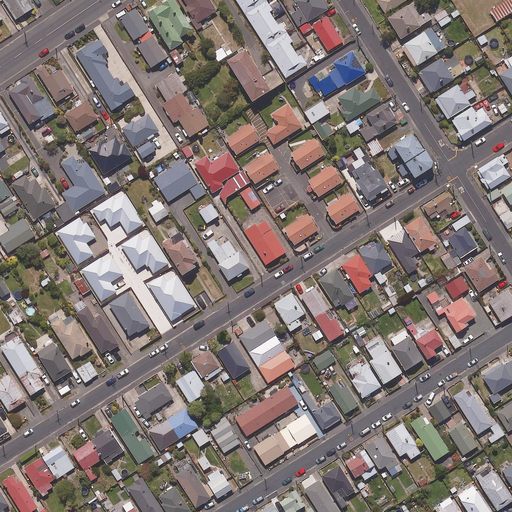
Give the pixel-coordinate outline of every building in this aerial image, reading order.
[(34,6),(29,0),(4,0),(16,18),(34,6)] [(192,28),(173,0),(164,0),(146,12),(170,49),(182,41),(179,37),(192,28)] [(216,10),(210,0),(181,0),(192,16),(190,18),(197,29),(202,26),(199,21),(216,10)] [(235,0),(244,13),(266,0),(235,0)] [(266,47),(287,33),(280,22),(277,24),(269,11),(272,9),(266,0),(244,13),(266,47)] [(328,8),(323,0),(295,0),(300,8),(290,14),(298,27),(328,8)] [(405,0),(376,0),(384,13),(405,0)] [(511,10),(511,0),(506,0),(490,10),(497,21),(511,10)] [(419,15),(412,2),(387,17),(400,38),(432,19),(426,10),(419,15)] [(144,22),(135,7),(120,16),(133,39),(137,36),(141,42),(137,45),(151,67),(166,57),(144,22)] [(451,20),(444,9),(434,15),(441,26),(451,20)] [(311,24),(310,21),(300,28),(304,35),(314,28),(328,50),(343,41),(326,15),(311,24)] [(445,47),(432,26),(404,44),(408,51),(405,52),(414,66),(445,47)] [(287,33),(266,47),(286,77),(307,64),(300,53),(297,55),(289,43),(292,41),(287,33)] [(487,41),(483,34),(476,37),(481,45),(487,41)] [(116,75),(113,77),(104,64),(108,62),(105,58),(107,56),(106,54),(108,53),(99,38),(75,53),(111,109),(134,95),(126,82),(122,84),(116,75)] [(227,54),(221,47),(212,53),(217,61),(227,54)] [(269,88),(243,47),(225,59),(251,99),(269,88)] [(183,60),(176,49),(169,53),(176,64),(183,60)] [(365,72),(352,50),(333,62),(336,68),(328,72),(338,88),(365,72)] [(511,55),(504,60),(509,68),(499,74),(511,95),(511,55)] [(447,69),(440,57),(420,70),(433,91),(465,72),(459,62),(447,69)] [(185,79),(176,65),(163,73),(166,77),(155,84),(166,101),(162,104),(173,122),(178,119),(189,136),(208,124),(197,106),(192,109),(182,93),(186,89),(181,81),(185,79)] [(50,75),(44,66),(36,71),(56,101),(74,90),(59,69),(50,75)] [(283,80),(276,69),(266,75),(274,87),(283,80)] [(42,95),(30,76),(8,90),(29,124),(40,117),(41,120),(55,111),(44,93),(42,95)] [(464,94),(457,83),(433,99),(447,119),(449,117),(464,140),(491,122),(482,107),(475,112),(467,100),(475,95),(471,89),(464,94)] [(360,95),(354,86),(337,97),(343,106),(340,108),(347,120),(380,100),(373,87),(360,95)] [(329,112),(322,100),(304,111),(311,123),(329,112)] [(98,118),(87,101),(65,114),(76,132),(98,118)] [(397,122),(385,102),(345,125),(350,133),(358,128),(366,141),(397,122)] [(294,114),(288,104),(271,114),(277,124),(266,132),(273,144),(302,126),(298,120),(304,117),(300,111),(294,114)] [(10,128),(0,112),(0,133),(0,134),(10,128)] [(155,150),(148,140),(155,135),(154,134),(158,130),(146,113),(122,129),(143,159),(155,150)] [(321,126),(318,121),(312,125),(322,140),(333,132),(327,122),(321,126)] [(260,139),(249,123),(225,138),(236,155),(260,139)] [(94,135),(90,129),(82,134),(85,140),(94,135)] [(404,161),(423,147),(412,131),(385,149),(392,159),(399,154),(404,161)] [(107,142),(104,137),(87,148),(104,174),(132,156),(124,142),(120,144),(115,137),(107,142)] [(325,154),(314,137),(290,153),(300,169),(325,154)] [(383,149),(376,138),(366,144),(373,155),(383,149)] [(193,154),(188,146),(182,149),(187,157),(193,154)] [(399,172),(402,176),(410,171),(414,178),(434,164),(423,147),(404,161),(395,166),(399,172)] [(240,170),(228,151),(210,162),(206,156),(194,163),(214,196),(219,193),(222,198),(249,182),(241,169),(240,170)] [(278,168),(268,152),(244,167),(254,183),(278,168)] [(508,161),(503,153),(476,170),(488,189),(510,176),(503,165),(508,161)] [(67,201),(74,212),(105,192),(86,161),(78,165),(72,155),(60,163),(75,185),(62,193),(67,201)] [(204,194),(183,160),(154,179),(168,201),(189,188),(196,199),(204,194)] [(373,169),(368,161),(351,172),(356,180),(355,181),(371,206),(392,193),(376,168),(373,169)] [(342,181),(332,165),(308,180),(318,196),(342,181)] [(29,182),(25,175),(11,183),(34,219),(56,205),(44,186),(41,188),(35,178),(29,182)] [(0,200),(9,194),(0,180),(0,200)] [(124,199),(118,189),(122,186),(118,181),(108,187),(109,188),(117,203),(124,199)] [(511,202),(511,181),(500,189),(510,204),(511,202)] [(260,203),(249,186),(240,192),(251,209),(260,203)] [(501,195),(497,188),(486,195),(490,201),(501,195)] [(453,202),(447,191),(422,206),(430,219),(446,210),(448,214),(454,211),(450,204),(453,202)] [(360,209),(349,192),(325,208),(336,224),(360,209)] [(18,202),(14,195),(0,203),(0,210),(4,217),(18,208),(15,204),(18,202)] [(111,206),(106,197),(99,201),(104,210),(111,206)] [(74,212),(67,201),(55,208),(64,222),(75,215),(74,212)] [(168,214),(160,201),(148,209),(155,221),(168,214)] [(218,215),(211,203),(199,211),(206,223),(218,215)] [(511,216),(508,210),(499,216),(507,229),(511,226),(511,216)] [(318,229),(307,213),(284,228),(294,244),(318,229)] [(404,228),(419,252),(427,247),(430,251),(438,245),(420,216),(403,226),(404,228)] [(34,235),(23,218),(10,226),(11,229),(0,235),(0,240),(7,253),(34,235)] [(285,251),(265,220),(259,224),(257,222),(244,231),(265,264),(285,251)] [(68,248),(84,238),(74,221),(57,231),(68,248)] [(477,247),(464,227),(447,238),(454,249),(450,251),(453,256),(458,254),(460,258),(477,247)] [(419,252),(404,228),(387,239),(408,273),(418,266),(412,256),(419,252)] [(204,265),(182,230),(173,235),(176,239),(167,245),(186,276),(204,265)] [(84,238),(68,248),(79,267),(95,257),(84,238)] [(229,240),(219,246),(214,238),(207,242),(213,253),(228,280),(249,268),(239,250),(236,252),(229,240)] [(392,261),(379,240),(367,247),(365,245),(359,249),(380,284),(386,280),(379,269),(392,261)] [(122,256),(114,245),(98,256),(105,267),(122,256)] [(50,253),(45,247),(39,251),(43,258),(50,253)] [(457,264),(448,252),(441,257),(449,269),(457,264)] [(372,274),(359,253),(341,264),(359,293),(372,285),(367,278),(372,274)] [(489,269),(481,256),(463,267),(478,292),(498,279),(491,268),(489,269)] [(102,280),(92,264),(82,271),(92,286),(102,280)] [(354,297),(336,268),(319,280),(337,308),(354,297)] [(90,290),(82,277),(74,282),(82,295),(90,290)] [(9,292),(1,278),(0,278),(0,294),(1,297),(9,292)] [(400,301),(391,285),(384,289),(393,305),(400,301)] [(314,317),(324,310),(328,308),(314,286),(300,295),(314,317)] [(511,296),(507,288),(487,301),(495,314),(493,315),(498,323),(511,314),(511,296)] [(138,332),(150,324),(127,291),(108,304),(129,336),(137,330),(138,332)] [(305,312),(292,292),(274,303),(290,330),(301,324),(297,317),(305,312)] [(475,316),(461,297),(444,309),(436,297),(429,303),(438,316),(443,312),(457,332),(467,324),(466,322),(475,316)] [(94,317),(87,305),(75,312),(102,355),(119,344),(100,314),(94,317)] [(92,349),(65,307),(47,319),(73,361),(92,349)] [(22,320),(16,309),(7,315),(13,325),(22,320)] [(330,320),(324,310),(314,317),(329,341),(343,332),(334,317),(330,320)] [(427,332),(423,326),(418,330),(409,317),(403,321),(416,339),(415,339),(427,359),(435,353),(433,349),(443,343),(434,328),(427,332)] [(247,352),(275,335),(265,319),(237,337),(247,352)] [(423,358),(404,329),(387,340),(406,369),(423,358)] [(71,370),(49,333),(38,340),(42,348),(36,352),(58,388),(67,383),(63,376),(71,370)] [(41,375),(18,335),(0,346),(29,395),(44,386),(38,376),(41,375)] [(256,367),(284,350),(275,335),(247,352),(256,367)] [(455,335),(448,339),(454,349),(461,345),(455,335)] [(401,372),(378,336),(364,345),(372,359),(369,361),(383,383),(401,372)] [(250,367),(233,341),(216,351),(233,378),(250,367)] [(221,370),(208,349),(191,360),(205,381),(221,370)] [(284,350),(256,367),(258,371),(248,377),(257,392),(268,385),(267,383),(294,366),(284,350)] [(335,360),(328,350),(312,360),(319,370),(335,360)] [(511,359),(504,364),(502,362),(482,374),(493,393),(511,383),(511,384),(511,359)] [(381,385),(363,360),(348,370),(354,378),(352,379),(364,397),(381,385)] [(98,374),(90,361),(77,369),(85,382),(98,374)] [(207,391),(194,369),(175,380),(189,402),(207,391)] [(26,400),(9,371),(0,376),(0,396),(9,411),(26,400)] [(358,405),(342,379),(328,387),(344,413),(358,405)] [(173,398),(163,382),(133,401),(145,420),(151,416),(149,412),(173,398)] [(298,403),(287,385),(235,418),(246,436),(298,403)] [(469,397),(464,389),(453,396),(477,434),(492,424),(473,395),(469,397)] [(312,412),(323,429),(341,418),(331,400),(318,408),(307,390),(302,394),(313,412),(312,412)] [(450,415),(441,400),(428,408),(438,423),(450,415)] [(511,428),(511,401),(496,412),(508,431),(511,428)] [(197,426),(186,407),(148,431),(160,450),(197,426)] [(139,429),(125,408),(109,418),(138,463),(154,453),(144,437),(139,441),(133,432),(139,429)] [(449,450),(424,413),(410,423),(435,460),(449,450)] [(0,434),(9,429),(0,414),(0,434)] [(279,430),(290,448),(316,432),(306,415),(279,430)] [(241,442),(225,416),(207,427),(223,452),(241,442)] [(420,452),(402,422),(385,432),(399,455),(406,452),(410,459),(420,452)] [(505,434),(497,422),(490,427),(494,433),(487,437),(490,443),(505,434)] [(477,445),(463,423),(448,432),(462,455),(477,445)] [(91,440),(102,458),(105,462),(123,450),(108,427),(99,432),(100,434),(91,440)] [(209,440),(202,428),(192,434),(199,446),(209,440)] [(290,448),(279,430),(254,446),(265,464),(283,453),(282,452),(290,448)] [(402,469),(380,434),(364,444),(379,468),(385,465),(392,475),(402,469)] [(102,458),(91,440),(72,452),(90,480),(97,476),(90,466),(102,458)] [(74,467),(60,445),(42,456),(56,479),(74,467)] [(378,471),(364,450),(345,462),(355,477),(360,474),(364,480),(378,471)] [(171,457),(167,451),(153,460),(157,466),(171,457)] [(211,466),(204,455),(197,460),(203,470),(211,466)] [(54,478),(39,456),(23,468),(41,495),(52,487),(49,482),(54,478)] [(511,463),(502,471),(511,486),(511,463)] [(210,497),(190,465),(175,475),(196,507),(210,497)] [(321,478),(341,509),(347,505),(343,498),(355,490),(339,465),(320,477),(321,478)] [(487,474),(483,467),(473,473),(496,510),(511,500),(511,499),(493,469),(487,474)] [(231,489),(222,473),(206,483),(216,498),(231,489)] [(17,483),(12,475),(2,482),(21,511),(29,511),(37,507),(20,480),(17,483)] [(163,511),(142,478),(128,487),(143,511),(163,511)] [(340,511),(339,510),(319,479),(304,489),(318,511),(340,511)] [(369,494),(362,481),(357,484),(364,497),(369,494)] [(490,511),(473,485),(457,496),(467,511),(490,511)] [(186,511),(190,510),(175,486),(158,496),(167,511),(186,511)] [(0,511),(11,511),(14,511),(0,487),(0,511)] [(305,505),(294,488),(285,494),(287,498),(279,502),(285,511),(300,511),(298,509),(305,505)] [(100,489),(94,493),(100,501),(106,497),(100,489)] [(460,511),(450,497),(433,508),(436,511),(460,511)] [(136,511),(130,501),(112,511),(136,511)] [(278,511),(272,502),(256,511),(278,511)]
